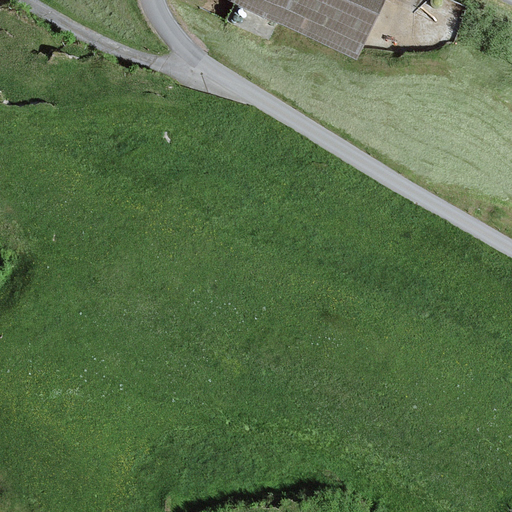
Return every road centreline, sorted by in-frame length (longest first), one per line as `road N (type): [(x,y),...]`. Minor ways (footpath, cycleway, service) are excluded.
road 1 (unclassified): [(154,0),(197,59),(511,252)]
road 2 (track): [(197,59),(142,64),(24,0)]
